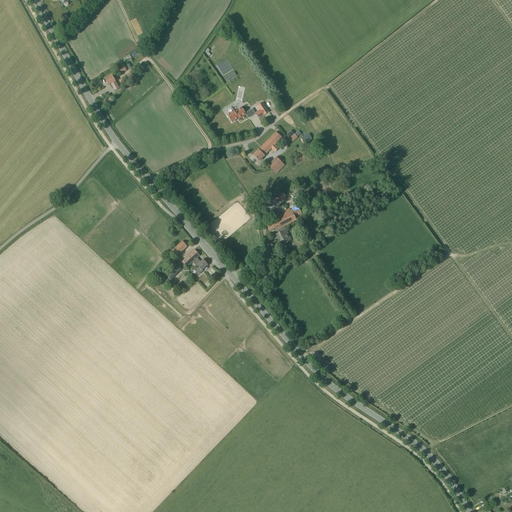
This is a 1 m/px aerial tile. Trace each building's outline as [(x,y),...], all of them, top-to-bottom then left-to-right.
[(122,87),(136,80),(133,73),(119,80),(122,87)] [(119,89),(112,75),(105,79),(108,85),(111,84),(115,91),(119,89)] [(264,116),(269,112),(262,102),(257,106),(260,110),(255,113),(258,119),(263,115),(264,116)] [(246,114),(243,110),(241,107),(234,112),(233,111),(231,108),(230,108),(228,109),(228,111),(230,113),(227,115),(232,123),(238,118),(239,119),(246,114)] [(280,150),(275,145),(281,138),(276,132),(258,150),(253,155),(259,161),(264,156),(271,149),(276,154),(280,150)] [(291,132),(286,137),(293,142),(297,137),(291,132)] [(309,134),(301,138),(301,139),(303,143),(309,140),(311,139),(310,135),(309,134)] [(307,158),(305,153),(304,151),(299,153),(301,160),(307,158)] [(284,160),(280,156),(278,159),(276,157),(268,165),(277,174),(285,165),(282,163),(284,160)] [(280,199),(278,194),(257,202),(259,207),(280,199)] [(294,218),(301,213),(297,204),(287,210),(284,212),(285,213),(279,217),(277,213),(271,216),(274,221),(267,225),(271,233),(277,230),(279,233),(276,234),(279,241),(278,242),(280,246),(282,245),(283,248),(284,248),(286,248),(285,247),(286,246),(285,244),(290,240),(285,229),(283,226),(295,220),(294,218)] [(182,241),(173,250),(178,255),(187,247),(182,241)] [(191,254),(186,258),(181,262),(186,267),(194,260),(199,267),(196,269),(197,272),(199,274),(203,271),(202,270),(208,265),(203,260),(200,262),(196,258),(199,256),(195,250),(191,254)] [(154,277),(157,274),(155,272),(152,275),(151,274),(147,279),(151,282),(155,278),(154,277)]
